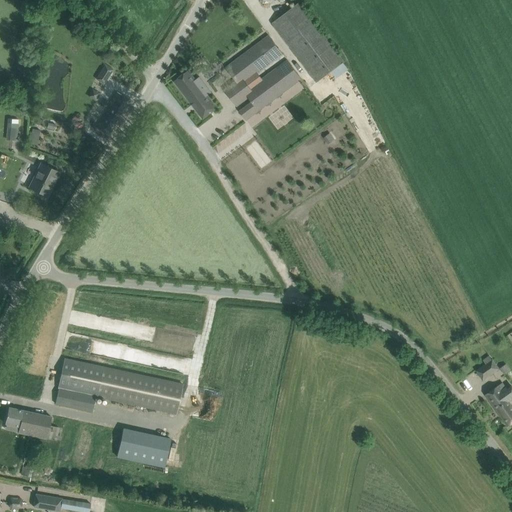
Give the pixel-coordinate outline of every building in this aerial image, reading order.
[(343,62),(304,11),(298,3),(272,23),(317,82),(330,72),(342,63),(343,62)] [(269,35),(231,63),(245,81),(238,86),(231,92),(236,99),(244,92),(248,97),(249,99),(252,103),(258,111),(301,79),(287,60),(262,79),(261,80),(250,88),(246,82),(256,74),(258,73),(283,54),(269,35)] [(347,70),(342,63),(330,72),(335,79),(347,70)] [(103,64),(98,72),(108,78),(113,71),(103,64)] [(174,81),(203,119),(215,109),(217,108),(204,91),(208,89),(199,77),(196,80),(188,70),(174,81)] [(256,74),(246,82),(250,88),(261,80),(256,74)] [(100,94),(93,90),(88,98),(95,102),(100,94)] [(108,135),(130,100),(117,92),(111,100),(109,103),(111,104),(96,127),(100,130),(108,135)] [(258,111),(252,103),(239,113),(245,121),(258,111)] [(7,123),(6,140),(17,141),(18,123),(7,123)] [(234,143),(244,131),(238,127),(228,139),(234,143)] [(38,145),(40,130),(34,129),(32,144),(38,145)] [(59,172),(50,168),(40,163),(28,187),(38,192),(47,196),(52,186),(59,173),(59,172)] [(483,360),(486,364),(476,371),(483,381),(499,369),(492,359),(492,360),(489,356),(483,360)] [(183,384),(84,363),(64,358),(58,388),(59,388),(55,404),(65,406),(74,408),(92,412),(95,396),(97,396),(166,411),(176,414),(183,384)] [(504,374),(510,370),(506,363),(500,368),(504,374)] [(502,382),(485,394),(508,426),(511,422),(511,405),(509,402),(511,399),(511,387),(508,390),(502,382)] [(50,425),(51,417),(8,407),(5,423),(20,426),(18,432),(28,434),(47,438),(56,441),(57,440),(61,441),(62,436),(61,436),(58,435),(59,428),(50,425)] [(123,428),(117,457),(164,468),(171,439),(123,428)] [(61,509),(62,499),(36,494),(34,507),(60,511),(61,509)] [(9,508),(20,508),(20,499),(9,499),(9,508)]
